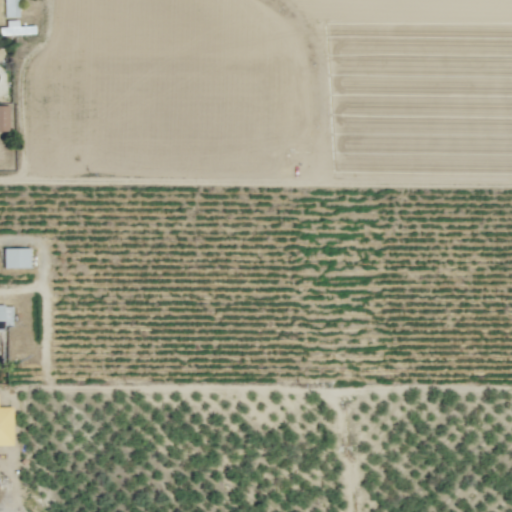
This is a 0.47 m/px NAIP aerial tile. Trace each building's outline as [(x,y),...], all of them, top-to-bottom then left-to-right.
[(2,0),(3,18),(18,17),(17,0),(2,0)] [(33,26),(17,27),(16,20),(2,21),(2,35),(33,34),(33,26)] [(0,131),(8,131),(7,105),(0,105),(0,131)] [(28,268),(28,248),(2,249),(2,268),(28,268)] [(12,306),(0,305),(0,329),(0,330),(0,325),(11,326),(12,306)] [(0,445),(11,446),(10,407),(0,407),(0,445)]
